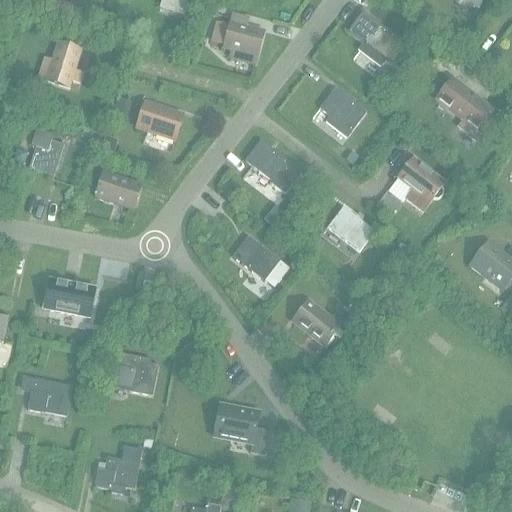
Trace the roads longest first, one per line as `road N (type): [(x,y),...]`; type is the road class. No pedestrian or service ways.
road 1 (unclassified): [(404,511),(337,482),(188,273),(154,246)]
road 2 (unclassified): [(154,246),(337,0)]
road 3 (unclassified): [(154,246),(128,251),(0,226)]
